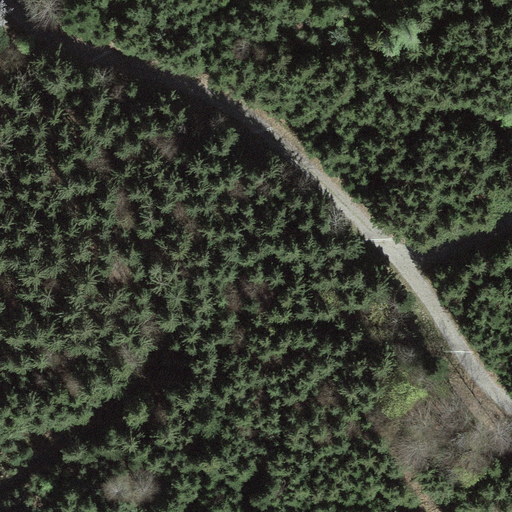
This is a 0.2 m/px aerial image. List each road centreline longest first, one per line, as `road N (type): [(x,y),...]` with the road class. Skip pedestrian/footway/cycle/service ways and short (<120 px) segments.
road 1 (track): [(7,0),(89,54),(211,93),(257,123),(393,250),(456,247),(511,220)]
road 2 (track): [(5,0),(82,120),(147,244),(154,327),(143,386)]
road 3 (track): [(511,402),(463,358),(393,250)]
